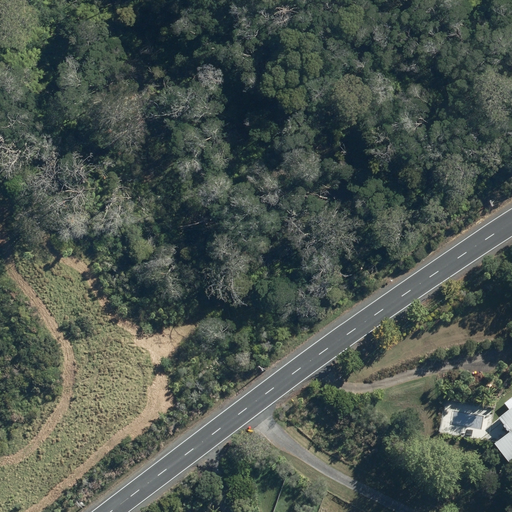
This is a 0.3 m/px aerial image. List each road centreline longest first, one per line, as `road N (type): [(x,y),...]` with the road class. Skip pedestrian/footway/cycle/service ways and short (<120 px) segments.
road 1 (tertiary): [(250,405),(511,223)]
road 2 (unclassified): [(250,405),(340,476),(415,511)]
road 3 (tertiary): [(111,511),(250,405)]
